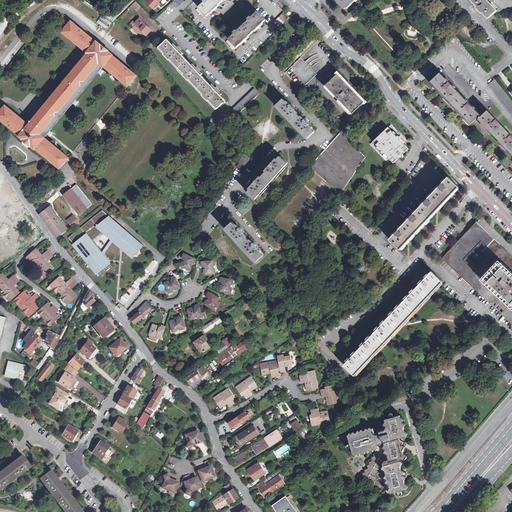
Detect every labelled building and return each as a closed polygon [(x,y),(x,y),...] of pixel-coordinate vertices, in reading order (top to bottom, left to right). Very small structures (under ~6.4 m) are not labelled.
[(143,0),(143,1),(153,11),(161,4),(159,2),(161,0),(143,0)] [(205,1),(196,10),(204,19),(216,8),(223,0),(204,0),(205,1)] [(272,0),(284,12),(290,7),(283,0),(272,0)] [(336,0),(344,9),(351,3),(353,0),(336,0)] [(482,12),(488,18),(499,9),(490,0),(470,0),(477,7),(476,8),(481,13),(482,12)] [(135,9),(136,11),(141,7),(136,2),(129,9),(132,12),(135,9)] [(286,14),(284,12),(276,21),(281,26),(293,14),(290,10),(286,14)] [(235,33),(226,41),(234,50),(266,19),(258,11),(252,17),(251,16),(248,18),(249,19),(238,30),(237,29),(234,32),(235,33)] [(101,16),(96,22),(107,30),(111,23),(101,16)] [(131,23),(134,26),(135,25),(140,30),(138,31),(142,35),(145,35),(151,30),(140,18),(135,22),(133,21),(131,23)] [(66,160),(38,137),(102,59),(130,83),(136,75),(112,55),(113,54),(96,41),(71,21),(62,31),(83,49),(80,53),(85,57),(29,124),(5,105),(0,111),(0,118),(20,135),(19,136),(27,142),(35,149),(36,148),(60,168),(66,160)] [(226,100),(220,94),(211,85),(201,74),(192,65),(182,54),(173,44),(168,39),(158,47),(164,53),(163,54),(169,60),(170,59),(183,73),(183,74),(188,80),(189,80),(203,94),(202,95),(208,101),(209,100),(217,109),(220,106),(223,110),(229,104),(226,101),(226,100)] [(173,44),(182,54),(183,53),(174,43),(173,44)] [(305,62),(301,57),(285,73),(301,89),(317,74),(311,68),(309,66),(308,65),(306,63),(305,62)] [(102,59),(38,137),(66,160),(69,157),(45,137),(104,66),(127,86),(130,83),(102,59)] [(193,63),(192,65),(201,74),(202,73),(193,63)] [(479,113),(440,72),(431,81),(471,123),(477,118),(478,119),(487,110),(484,106),(481,109),(482,110),(479,113)] [(338,74),(326,85),(353,113),(365,102),(338,74)] [(511,101),(495,80),(489,84),(511,113),(511,101)] [(211,85),(220,94),(221,93),(212,84),(211,85)] [(254,88),(233,109),(238,114),(259,94),(254,88)] [(314,131),(308,125),(303,119),(294,110),(290,105),(283,99),(276,106),(307,139),(314,131)] [(511,135),(487,110),(478,119),(487,128),(490,132),(502,144),(505,146),(511,154),(511,135)] [(379,135),(370,144),(386,161),(388,159),(393,163),(399,158),(402,159),(404,157),(403,154),(409,148),(399,138),(400,136),(399,135),(397,135),(388,126),(382,132),(380,132),(379,133),(379,135)] [(340,194),(363,161),(366,157),(341,132),(310,167),(340,194)] [(244,154),(237,167),(243,170),(250,157),(244,154)] [(280,156),(274,163),(269,168),(259,180),(254,185),(248,192),(255,199),(288,163),(280,156)] [(443,181),(438,187),(429,196),(424,202),(414,212),(409,218),(400,228),(394,234),(389,239),(400,249),(413,235),(429,219),(444,203),(454,192),(459,187),(448,176),(443,181)] [(22,212),(30,224),(35,221),(8,182),(1,188),(7,197),(9,196),(14,204),(22,212)] [(78,197),(83,193),(76,185),(64,195),(79,214),(87,208),(82,202),(78,197)] [(78,197),(82,202),(87,198),(83,193),(78,197)] [(87,198),(82,202),(87,208),(92,204),(87,198)] [(40,214),(56,237),(67,228),(50,206),(40,214)] [(112,219),(103,210),(69,238),(79,251),(92,241),(103,232),(106,234),(109,229),(105,226),(112,219)] [(112,239),(113,240),(118,236),(119,237),(125,230),(112,219),(105,226),(109,229),(106,234),(112,239)] [(244,234),(239,228),(233,222),(226,228),(256,262),(263,255),(257,248),(252,243),(244,234)] [(476,222),(442,258),(460,276),(511,324),(511,255),(494,239),(476,222)] [(129,254),(140,242),(125,230),(119,237),(118,236),(113,240),(129,254)] [(113,240),(112,239),(101,253),(103,255),(113,240)] [(92,241),(79,251),(85,258),(97,248),(92,241)] [(133,257),(143,245),(140,242),(129,254),(133,257)] [(97,248),(85,258),(96,272),(109,262),(103,255),(101,253),(97,248)] [(37,250),(30,257),(32,259),(30,261),(34,265),(35,264),(40,269),(39,270),(42,274),(44,272),(46,274),(53,268),(49,264),(47,262),(50,260),(47,257),(45,254),(41,257),(40,255),(41,254),(37,250)] [(184,254),(182,258),(184,259),(183,260),(185,261),(184,262),(183,261),(181,266),(190,270),(191,267),(194,262),(195,259),(184,254)] [(99,275),(111,266),(109,262),(96,272),(99,275)] [(202,262),(202,266),(204,266),(204,268),(206,267),(206,269),(204,270),(205,274),(214,273),(214,270),(214,265),(214,262),(202,262)] [(432,271),(344,364),(355,375),(367,361),(380,348),(392,335),(405,321),(417,308),(430,295),(442,281),(432,271)] [(3,275),(0,277),(0,289),(1,288),(6,294),(5,295),(8,298),(10,297),(12,299),(19,293),(16,288),(15,289),(13,287),(16,285),(13,282),(11,279),(8,281),(6,280),(7,279),(3,275)] [(175,276),(172,278),(172,280),(171,280),(172,282),(170,283),(169,281),(165,283),(169,292),(172,291),(177,289),(180,287),(175,276)] [(61,278),(54,284),(56,287),(54,288),(58,292),(59,291),(63,297),(62,298),(66,301),(67,300),(70,302),(77,296),(73,292),(72,292),(71,290),(74,288),(71,285),(69,282),(66,284),(64,283),(65,282),(61,278)] [(231,289),(232,284),(233,281),(221,278),(220,282),(222,282),(222,284),(223,284),(223,286),(221,286),(220,291),(230,293),(231,289)] [(94,294),(90,290),(88,292),(80,307),(84,312),(95,302),(91,297),(92,296),(94,294)] [(15,301),(19,305),(21,304),(23,306),(25,309),(24,310),(27,314),(29,313),(31,315),(38,308),(35,304),(34,305),(32,303),(35,300),(33,298),(32,298),(30,295),(27,297),(26,296),(27,295),(25,292),(15,301)] [(207,295),(209,296),(208,298),(209,298),(208,300),(207,299),(205,304),(213,309),(215,306),(218,301),(219,298),(209,292),(207,295)] [(152,310),(147,302),(135,314),(135,315),(131,319),(133,322),(135,324),(152,310)] [(49,320),(48,321),(51,326),(61,318),(58,315),(57,316),(56,314),(58,312),(54,307),(51,309),(50,307),(51,306),(49,304),(39,312),(43,316),(44,315),(46,317),(49,320)] [(199,304),(195,305),(196,307),(194,307),(195,309),(193,310),(192,308),(188,309),(190,319),(193,318),(199,317),(202,316),(200,307),(199,304)] [(236,305),(219,317),(221,320),(225,318),(238,309),(236,305)] [(181,316),(178,317),(178,319),(176,319),(177,321),(175,321),(174,320),(170,321),(173,331),(176,330),(181,329),(184,328),(181,316)] [(221,320),(219,317),(197,332),(199,335),(205,331),(206,332),(222,321),(221,320)] [(106,319),(96,327),(104,337),(110,333),(114,330),(106,319)] [(20,329),(27,333),(30,330),(22,323),(20,329)] [(162,325),(161,327),(159,327),(159,328),(157,327),(157,326),(153,325),(150,334),(153,335),(158,337),(161,338),(163,332),(165,327),(162,325)] [(104,337),(96,327),(95,328),(104,340),(111,335),(110,333),(104,337)] [(43,341),(30,330),(27,333),(31,337),(30,338),(31,340),(28,344),(24,349),(28,352),(29,351),(31,353),(43,341)] [(52,348),(54,350),(60,337),(50,332),(45,341),(50,343),(48,345),(52,348)] [(201,353),(209,347),(205,340),(206,339),(203,335),(199,338),(194,342),(198,349),(201,353)] [(225,344),(216,350),(218,353),(233,343),(229,336),(223,341),(225,344)] [(110,348),(117,356),(128,348),(121,339),(110,348)] [(89,358),(91,354),(93,355),(94,356),(98,351),(85,340),(80,347),(82,349),(80,351),(89,358)] [(223,366),(236,355),(239,358),(250,349),(243,341),(237,346),(235,343),(223,353),(223,352),(216,357),(223,366)] [(77,354),(69,363),(77,370),(84,363),(85,362),(77,354)] [(285,357),(284,354),(277,356),(278,360),(281,371),(281,372),(285,371),(284,367),(293,365),(291,356),(285,357)] [(281,371),(278,360),(268,362),(268,365),(261,367),(263,375),(271,374),(272,378),(279,376),(279,372),(281,371)] [(23,380),(26,366),(7,362),(6,368),(7,368),(5,375),(23,380)] [(52,368),(48,364),(37,379),(42,382),(52,368)] [(203,366),(187,377),(191,383),(207,372),(203,366)] [(62,376),(60,378),(61,379),(59,383),(68,389),(70,386),(72,388),(77,381),(74,378),(78,373),(71,367),(69,370),(67,374),(65,373),(63,377),(62,376)] [(59,377),(60,378),(62,376),(63,377),(65,373),(67,374),(69,370),(66,368),(59,377)] [(143,371),(139,369),(131,380),(138,385),(141,381),(138,379),(143,371)] [(307,391),(316,389),(315,382),(317,382),(314,370),(304,372),(304,374),(300,375),(301,383),(305,382),(307,391)] [(157,386),(160,387),(164,381),(159,377),(158,380),(155,384),(157,386)] [(247,382),(246,380),(236,387),(242,396),(244,395),(246,398),(253,394),(251,391),(258,386),(253,378),(247,382)] [(335,396),(338,396),(336,385),(325,387),(325,389),(321,390),(322,397),(326,396),(328,405),(337,403),(335,396)] [(137,392),(132,389),(129,387),(128,386),(124,393),(134,398),(133,399),(138,402),(142,395),(137,392)] [(57,388),(51,397),(54,399),(52,401),(50,405),(58,410),(60,406),(62,407),(63,408),(67,401),(65,399),(68,395),(57,388)] [(139,421),(137,423),(143,428),(153,412),(149,409),(149,408),(153,410),(165,392),(159,388),(155,395),(151,401),(147,408),(139,421)] [(235,397),(230,390),(225,394),(224,392),(214,399),(220,407),(227,403),(230,406),(236,402),(233,398),(235,397)] [(123,395),(117,404),(126,409),(129,403),(132,400),(123,395)] [(319,412),(318,408),(311,410),(312,414),(310,415),(312,425),(323,423),(324,427),(330,422),(329,418),(332,418),(331,412),(328,413),(328,410),(319,412)] [(231,427),(240,422),(241,423),(248,418),(244,412),(229,423),(230,424),(231,427)] [(399,461),(405,459),(400,438),(406,436),(400,415),(385,419),(388,429),(379,431),(380,434),(376,435),(374,428),(336,438),(338,444),(349,441),(353,455),(377,448),(379,449),(376,453),(373,454),(374,456),(372,457),(372,460),(371,461),(369,462),(370,464),(369,464),(367,465),(368,467),(367,469),(365,470),(365,472),(363,473),(364,475),(363,476),(374,483),(376,479),(386,476),(391,493),(398,491),(399,491),(400,491),(407,489),(399,461)] [(120,418),(118,421),(114,428),(122,433),(129,423),(125,421),(120,418)] [(303,428),(300,424),(297,420),(291,424),(296,432),(299,431),(303,428)] [(79,431),(70,425),(63,435),(72,441),(79,431)] [(253,425),(238,436),(240,439),(243,444),(259,434),(253,425)] [(303,428),(299,431),(303,438),(311,433),(306,426),(303,428)] [(265,438),(269,446),(282,437),(277,430),(265,438)] [(198,432),(186,436),(188,444),(186,448),(190,450),(192,446),(202,443),(198,432)] [(269,446),(265,438),(252,446),(257,454),(269,446)] [(109,448),(101,442),(93,453),(105,462),(112,453),(108,449),(109,448)] [(288,443),(273,451),(277,458),(292,450),(288,443)] [(246,456),(244,452),(235,457),(236,458),(240,464),(248,458),(246,456)] [(0,490),(31,467),(23,456),(0,473),(0,490)] [(259,462),(248,470),(251,474),(255,480),(266,473),(259,462)] [(203,482),(204,481),(208,480),(216,477),(212,467),(199,471),(203,482)] [(82,511),(52,471),(41,479),(65,511),(82,511)] [(170,490),(173,492),(174,492),(179,482),(170,478),(169,474),(165,475),(165,479),(162,487),(170,490)] [(337,494),(346,488),(345,486),(346,484),(339,475),(336,478),(340,483),(334,488),(337,494)] [(269,482),(267,479),(257,485),(260,489),(259,489),(263,494),(265,497),(274,491),(273,490),(279,486),(280,487),(285,484),(279,476),(273,480),(269,482)] [(192,492),(201,488),(197,477),(185,482),(188,490),(185,495),(190,496),(192,492)] [(227,501),(228,503),(229,504),(238,499),(233,490),(213,502),(218,510),(225,506),(225,504),(225,502),(227,501)] [(291,505),(290,503),(289,503),(286,498),(275,506),(279,511),(295,511),(297,511),(294,507),(292,508),(291,505)] [(502,503),(490,505),(491,511),(507,511),(506,507),(503,507),(502,503)]
